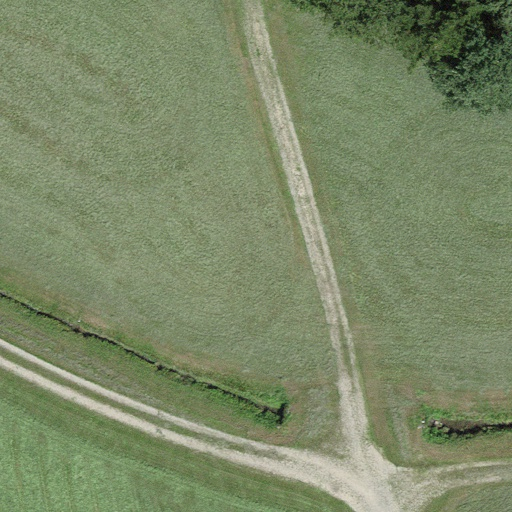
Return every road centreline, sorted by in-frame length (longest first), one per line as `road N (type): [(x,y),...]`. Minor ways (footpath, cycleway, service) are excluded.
road 1 (track): [(261,0),(269,70),(388,498),(464,471),(511,470)]
road 2 (track): [(0,361),(157,441),(388,498),(391,511)]
